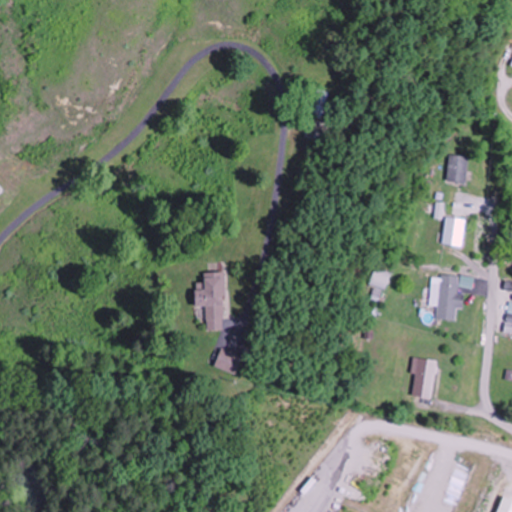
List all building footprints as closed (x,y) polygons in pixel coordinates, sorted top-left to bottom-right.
[(326,93),(317,90),(309,114),(318,117),(326,93)] [(465,184),(468,157),(449,155),(446,182),(465,184)] [(459,247),(463,220),(445,218),(441,245),(459,247)] [(370,283),(383,289),(390,274),(376,268),(370,283)] [(221,274),(201,273),(200,291),(191,291),(191,307),(204,307),(203,332),(221,332),(221,274)] [(462,309),(463,293),(458,293),(459,277),(441,276),(441,284),(432,284),(430,306),(437,307),(437,320),(455,321),(456,308),(462,309)] [(211,366),(223,371),(229,355),(218,350),(211,366)] [(436,361),(415,358),(409,396),(430,399),(436,361)]
